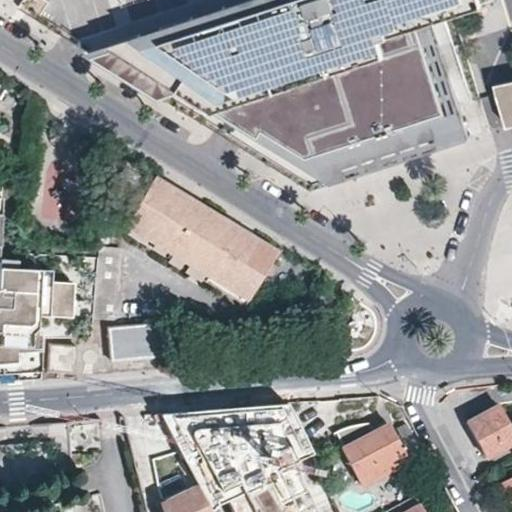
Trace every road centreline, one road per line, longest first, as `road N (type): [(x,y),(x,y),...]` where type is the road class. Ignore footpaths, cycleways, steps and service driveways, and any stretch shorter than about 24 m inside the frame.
road 1 (residential): [(0,41),(367,270)]
road 2 (tertiary): [(407,352),(348,372),(0,405)]
road 3 (residential): [(428,367),(421,393),(428,418),(477,511)]
road 4 (unknown): [(166,391),(224,511)]
road 5 (unknown): [(109,396),(146,511)]
